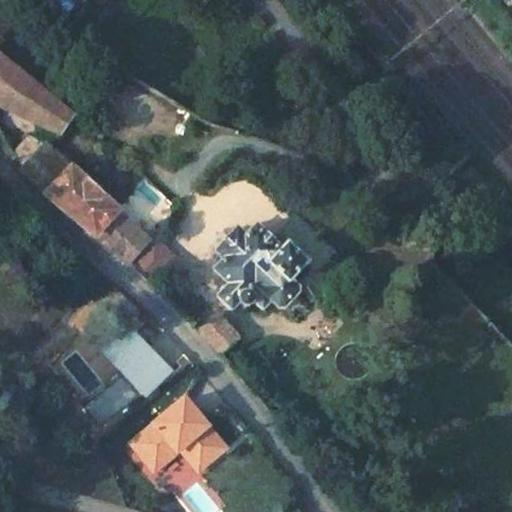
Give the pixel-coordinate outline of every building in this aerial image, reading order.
[(0,106),(56,135),(69,117),(19,72),(0,57),(0,106)] [(155,289),(180,260),(154,236),(150,241),(44,147),(42,148),(30,137),(12,156),(17,163),(42,193),(130,268),(155,289)] [(288,283),(304,265),(285,246),(283,248),(260,226),(256,230),(253,228),(243,239),(233,230),(211,253),(221,262),(211,272),(225,286),(213,299),(229,313),(237,304),(241,307),(245,309),(249,303),(258,313),(268,302),(274,308),(281,310),(287,316),(300,302),(295,297),(294,288),(288,283)] [(217,355),(235,343),(213,317),(197,335),(217,355)] [(100,427),(139,396),(147,395),(175,367),(130,323),(98,353),(117,373),(79,405),(100,427)] [(194,473),(221,451),(181,402),(132,442),(154,469),(177,451),(194,473)] [(177,497),(195,478),(173,458),(155,478),(177,497)]
